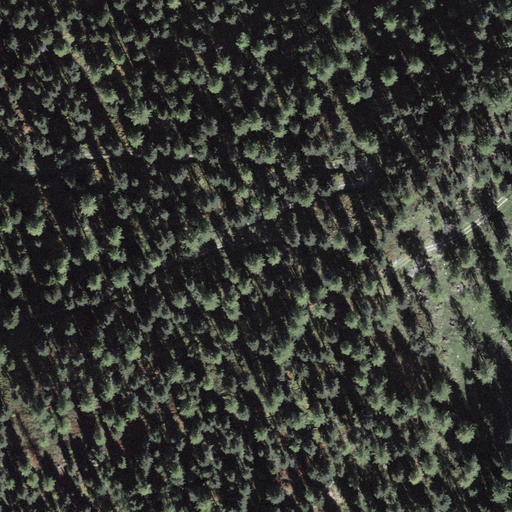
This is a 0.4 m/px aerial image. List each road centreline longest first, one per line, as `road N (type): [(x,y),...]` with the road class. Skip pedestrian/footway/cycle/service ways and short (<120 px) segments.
road 1 (track): [(511,192),(472,227),(384,273),(347,250),(281,229),(222,242),(129,287),(0,325)]
road 2 (track): [(0,169),(25,173),(125,154),(363,165),(371,171),(362,183),(251,220),(222,242)]
